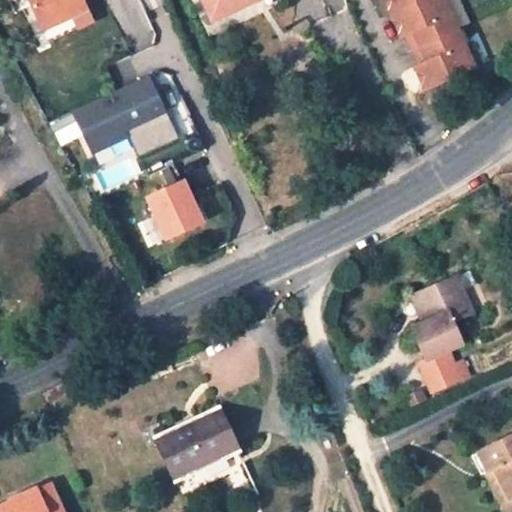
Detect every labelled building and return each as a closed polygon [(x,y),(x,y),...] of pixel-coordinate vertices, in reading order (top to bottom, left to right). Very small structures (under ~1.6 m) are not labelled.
[(32,5),(49,41),(92,21),(83,0),(36,0),(38,2),(32,5)] [(204,0),(212,17),(250,0),(204,0)] [(384,0),(391,13),(419,0),(384,0)] [(424,27),(430,40),(457,28),(444,0),(419,0),(391,13),(401,37),(424,27)] [(401,37),(407,50),(430,40),(424,27),(401,37)] [(430,40),(436,54),(414,64),(424,87),(474,65),(457,28),(430,40)] [(407,50),(414,64),(436,54),(430,40),(407,50)] [(127,136),(137,158),(179,138),(149,75),(71,111),(91,153),(127,136)] [(184,180),(148,197),(167,238),(203,222),(184,180)] [(476,285),(470,271),(452,279),(458,294),(463,291),(476,285)] [(412,328),(426,359),(448,350),(463,343),(454,323),(473,314),(463,291),(458,294),(452,279),(418,294),(429,320),(423,323),(412,328)] [(418,294),(411,297),(423,323),(429,320),(418,294)] [(426,359),(419,362),(432,392),(469,376),(462,361),(454,365),(448,350),(426,359)] [(156,438),(175,480),(237,452),(217,410),(156,438)] [(511,435),(477,453),(486,470),(492,467),(510,500),(511,498),(511,435)] [(492,467),(486,470),(502,504),(510,500),(492,467)] [(10,503),(0,507),(0,511),(62,511),(50,484),(37,491),(35,487),(9,501),(10,503)] [(511,498),(510,500),(502,504),(506,511),(511,509),(511,498)]
